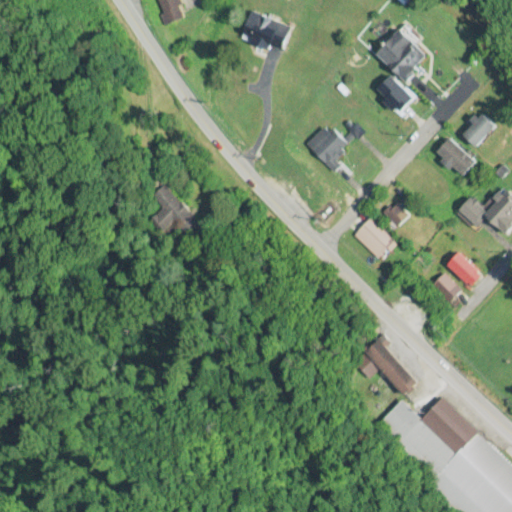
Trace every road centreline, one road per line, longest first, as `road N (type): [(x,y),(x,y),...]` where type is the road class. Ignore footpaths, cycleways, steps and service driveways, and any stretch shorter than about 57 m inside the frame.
road 1 (secondary): [(511,433),(271,200),(210,129),(121,0)]
road 2 (residential): [(318,247),(472,83)]
road 3 (residential): [(511,258),(422,348)]
